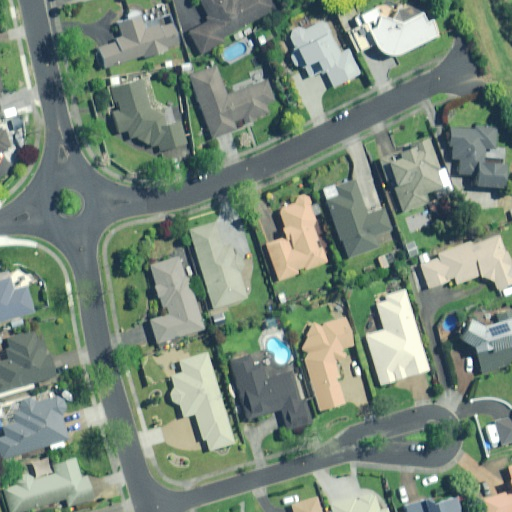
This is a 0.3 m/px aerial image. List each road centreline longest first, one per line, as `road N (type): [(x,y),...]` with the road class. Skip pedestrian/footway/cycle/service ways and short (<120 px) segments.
road 1 (residential): [(470,68),(305,146),(176,195),(101,203)]
road 2 (residential): [(151,511),(99,346),(79,231)]
road 3 (residential): [(151,511),(347,448)]
road 4 (residential): [(68,173),(35,0)]
road 5 (residential): [(347,448),(359,434),(437,414),(457,429),(455,448),(432,458)]
